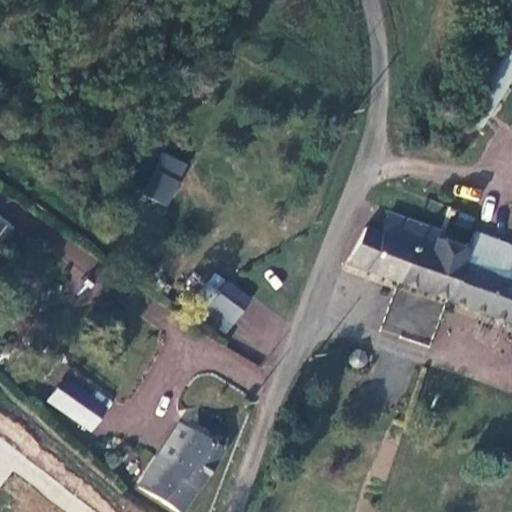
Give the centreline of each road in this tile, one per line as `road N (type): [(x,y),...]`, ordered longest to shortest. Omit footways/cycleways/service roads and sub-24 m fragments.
road 1 (unclassified): [(234,511),(358,163),(375,43),(366,0)]
road 2 (unknown): [(511,384),(462,382),(295,339)]
road 3 (unknown): [(358,163),(511,209)]
